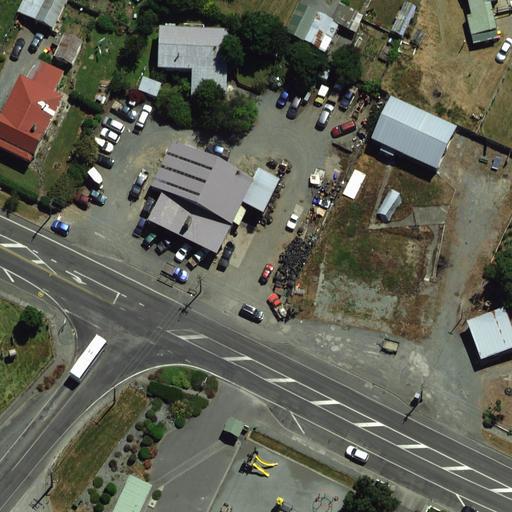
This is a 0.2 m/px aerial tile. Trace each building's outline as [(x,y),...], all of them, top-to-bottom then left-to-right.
[(67,0),(23,0),(14,16),(48,37),(70,2),(67,0)] [(461,0),(470,49),(501,44),(496,12),(499,12),(497,0),(461,0)] [(356,40),(363,26),(335,12),(331,21),(302,6),(285,39),(325,60),(339,31),(356,40)] [(225,31),(157,29),(156,79),(185,80),(185,100),(223,101),(225,31)] [(61,45),(51,64),(68,73),(78,53),(61,45)] [(0,156),(34,172),(63,108),(51,103),(61,81),(38,70),(28,92),(14,86),(0,116),(0,156)] [(143,78),(135,90),(156,104),(164,92),(143,78)] [(394,104),(371,149),(437,183),(460,137),(394,104)] [(249,184),(173,143),(147,190),(161,197),(144,228),(213,266),(242,212),(263,223),(284,184),(257,170),(249,184)] [(354,203),(366,177),(353,171),(341,197),(354,203)] [(331,230),(317,310),(376,320),(430,330),(438,283),(423,281),(431,234),(347,219),(345,232),(331,230)] [(511,331),(506,314),(464,329),(479,372),(511,360),(511,331)] [(245,424),(230,417),(223,430),(239,437),(245,424)] [(139,511),(152,485),(129,475),(112,511),(139,511)]
